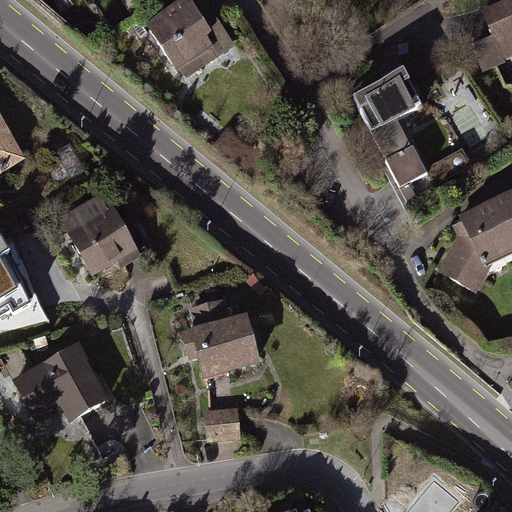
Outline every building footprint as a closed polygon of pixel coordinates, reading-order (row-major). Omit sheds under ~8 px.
[(217,56),(231,46),(200,0),(197,0),(150,31),(176,71),(178,69),(186,77),(199,68),(195,59),(209,49),(217,56)] [(511,3),(484,15),(495,41),(474,50),(483,72),(498,66),(495,59),(511,53),(511,3)] [(393,125),(421,110),(397,66),(367,83),(352,97),(388,164),(386,166),(418,225),(443,207),(413,151),(408,154),(393,125)] [(0,175),(24,162),(0,118),(0,175)] [(103,197),(56,222),(92,287),(153,254),(134,219),(119,227),(103,197)] [(511,203),(457,229),(462,240),(470,244),(450,279),(474,293),(484,276),(491,275),(487,268),(505,260),(502,256),(511,251),(511,203)] [(0,242),(0,314),(9,309),(12,315),(34,302),(0,242)] [(191,334),(176,337),(184,367),(191,365),(196,385),(254,370),(241,320),(228,324),(223,304),(186,314),(191,334)] [(110,416),(78,352),(12,384),(35,431),(61,418),(69,436),(110,416)] [(235,411),(201,414),(203,446),(238,443),(237,431),(235,411)]
